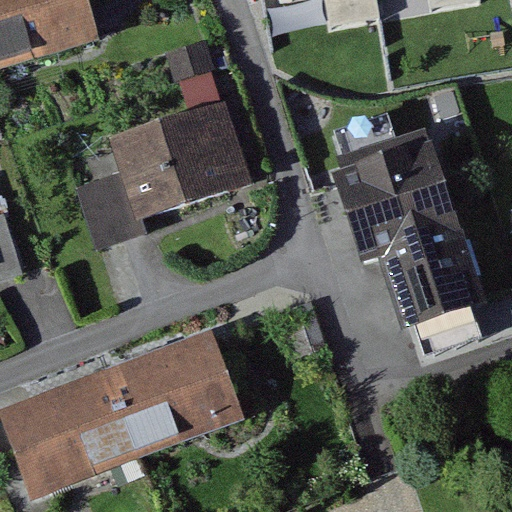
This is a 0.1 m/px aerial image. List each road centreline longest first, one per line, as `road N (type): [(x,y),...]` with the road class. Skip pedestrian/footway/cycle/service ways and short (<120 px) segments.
road 1 (residential): [(315,258),(0,384)]
road 2 (unclassified): [(315,258),(227,0)]
